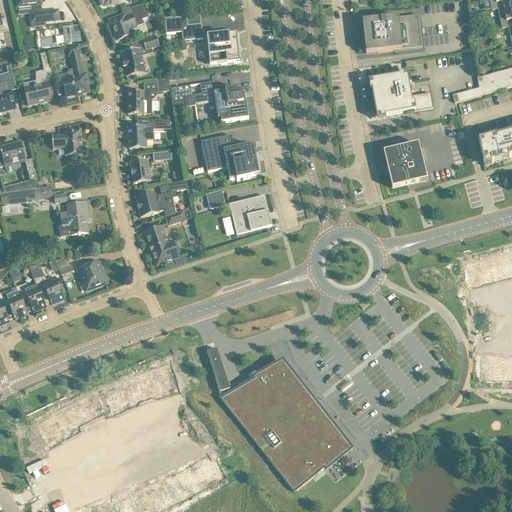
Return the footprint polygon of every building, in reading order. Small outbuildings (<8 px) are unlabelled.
[(42,12),(42,5),(41,0),(17,0),(18,8),(32,7),(33,14),(31,15),(32,28),(46,27),(46,24),(60,22),(59,11),(42,12)] [(489,0),(492,12),(498,10),(511,7),(509,1),(508,0),(489,0)] [(125,16),(120,18),(110,22),(118,42),(132,36),(130,30),(137,28),(135,24),(149,18),(144,5),(131,8),(134,15),(125,18),(125,16)] [(498,10),(502,30),(508,29),(508,28),(511,27),(511,6),(511,7),(498,10)] [(363,23),(366,55),(422,48),(418,16),(363,23)] [(165,20),(166,35),(180,34),(182,33),(183,42),(203,40),(201,17),(165,20)] [(75,26),(64,27),(66,45),(68,45),(68,47),(73,46),(73,44),(83,44),(81,33),(75,34),(75,26)] [(240,59),(236,30),(205,34),(209,63),(240,59)] [(146,52),(152,50),(160,48),(156,37),(143,41),(146,52)] [(6,41),(0,42),(0,55),(9,53),(6,41)] [(73,70),(69,71),(67,75),(68,79),(62,80),(66,98),(78,96),(78,94),(81,94),(82,95),(90,93),(87,75),(83,76),(79,55),(81,55),(79,47),(78,46),(67,49),(67,50),(66,50),(68,58),(70,57),(73,70)] [(122,54),(126,79),(146,75),(141,50),(122,54)] [(41,55),(44,70),(52,68),(48,53),(41,55)] [(0,113),(16,110),(8,82),(15,80),(11,67),(7,68),(8,74),(0,76),(0,113)] [(511,69),(477,78),(479,88),(452,95),(454,102),(455,102),(483,95),(511,87),(511,69)] [(32,87),(24,89),(25,91),(24,92),(24,94),(24,95),(25,96),(26,97),(28,107),(53,101),(49,84),(48,84),(45,71),(36,73),(36,74),(37,82),(31,83),(32,87)] [(431,94),(412,98),(408,76),(371,82),(374,102),(373,102),(373,103),(372,104),(373,105),(373,106),(374,106),(374,107),(375,107),(377,119),(434,109),(431,94)] [(169,80),(157,81),(158,94),(170,92),(169,80)] [(243,98),(241,89),(219,93),(217,82),(170,90),(173,103),(185,101),(186,108),(196,106),(195,105),(215,101),(218,119),(221,119),(221,124),(249,120),(245,98),(243,98)] [(144,115),(144,93),(128,93),(128,115),(144,115)] [(153,130),(145,130),(145,128),(128,128),(129,150),(139,149),(146,149),(146,141),(153,141),(153,130)] [(64,136),(52,137),(53,151),(65,150),(66,157),(71,157),(71,158),(73,160),(77,160),(78,158),(78,156),(84,156),(82,130),(64,134),(64,136)] [(511,135),(497,140),(495,136),(478,141),(481,151),(484,163),(491,161),(492,163),(502,160),(502,158),(508,156),(509,159),(511,157),(511,135)] [(260,175),(254,145),(234,149),(232,137),(202,143),(208,173),(227,169),(230,181),(237,180),(237,182),(250,179),(250,177),(260,175)] [(2,156),(0,156),(0,167),(5,166),(7,173),(5,165),(25,159),(21,143),(0,149),(2,154),(1,154),(2,156)] [(426,181),(423,167),(418,147),(385,154),(393,189),(426,181)] [(153,154),(154,162),(172,160),(171,152),(153,154)] [(132,175),(132,176),(134,185),(151,182),(148,161),(131,163),(132,172),(131,172),(131,173),(132,173),(132,175)] [(38,180),(36,171),(29,173),(31,181),(38,180)] [(172,194),(188,191),(186,182),(171,185),(172,194)] [(36,200),(53,197),(52,187),(35,189),(36,200)] [(10,203),(10,206),(27,204),(26,201),(36,200),(35,189),(4,194),(4,195),(1,195),(2,205),(10,203)] [(151,216),(160,213),(159,213),(164,212),(166,218),(176,214),(173,199),(165,201),(164,195),(155,197),(155,194),(147,196),(146,195),(136,198),(141,219),(151,216)] [(54,196),(55,205),(68,203),(67,195),(54,196)] [(208,201),(210,211),(226,207),(223,197),(208,201)] [(271,225),(265,197),(229,206),(237,237),(272,228),(271,225)] [(62,227),(59,228),(61,238),(88,234),(86,219),(88,218),(87,204),(67,206),(68,213),(60,214),(62,227)] [(166,218),(165,218),(168,226),(168,228),(187,221),(184,212),(176,214),(166,218)] [(162,227),(145,233),(150,248),(149,248),(149,249),(151,248),(152,252),(151,252),(151,253),(152,253),(157,267),(175,261),(180,259),(179,259),(178,255),(180,254),(177,246),(175,247),(174,242),(168,244),(162,228),(162,227)] [(511,267),(509,256),(499,258),(503,277),(511,275),(511,267)] [(499,258),(488,260),(493,279),(503,277),(499,258)] [(56,262),(60,271),(72,267),(69,259),(56,262)] [(488,260),(478,263),(482,282),(493,279),(488,260)] [(108,285),(100,263),(78,271),(86,293),(108,285)] [(478,263),(467,265),(471,284),(482,282),(478,263)] [(34,281),(37,286),(41,296),(41,295),(47,293),(52,306),(65,301),(56,279),(47,282),(45,276),(34,281)] [(16,288),(18,294),(19,294),(22,303),(23,303),(28,301),(34,314),(46,308),(41,295),(41,296),(37,286),(29,290),(27,284),(16,288)] [(0,295),(0,301),(4,311),(10,308),(15,321),(28,316),(23,303),(22,303),(19,294),(18,294),(11,297),(8,292),(0,295)] [(0,327),(10,324),(4,311),(0,301),(0,327)] [(294,492),(345,451),(280,368),(246,387),(241,390),(232,395),(217,350),(207,353),(222,400),(294,492)] [(511,357),(502,358),(503,378),(511,377),(511,357)] [(492,358),(481,359),(481,378),(492,378),(492,358)] [(502,358),(492,358),(492,378),(503,378),(502,358)] [(172,369),(162,372),(168,391),(178,387),(172,369)] [(162,372),(151,376),(158,394),(168,391),(162,372)] [(151,376),(141,379),(147,398),(158,394),(151,376)] [(340,397),(355,384),(350,378),(335,391),(340,397)] [(141,379),(131,383),(137,401),(147,398),(141,379)] [(246,387),(243,382),(238,385),(241,390),(246,387)] [(131,383),(120,386),(120,387),(127,405),(137,401),(131,383)] [(120,387),(108,392),(116,410),(127,406),(127,405),(120,387)] [(108,392),(97,397),(104,414),(104,415),(116,410),(108,392)] [(96,396),(86,402),(94,419),(104,414),(97,397),(96,396)] [(86,402),(76,406),(85,424),(94,419),(86,402)] [(76,406),(66,411),(75,429),(85,424),(76,406)] [(66,411),(57,416),(65,433),(75,429),(66,411)] [(57,416),(47,421),(56,438),(65,433),(57,416)] [(47,421),(37,425),(46,443),(56,438),(47,421)] [(211,459),(201,464),(209,482),(219,477),(211,459)] [(201,464),(192,468),(200,486),(209,482),(201,464)] [(192,468),(182,473),(190,491),(200,486),(192,468)] [(399,470),(390,468),(389,473),(388,475),(388,477),(386,483),(393,485),(396,486),(401,471),(399,470)] [(182,473),(172,477),(180,495),(190,491),(182,473)] [(172,477),(162,482),(170,500),(180,495),(172,477)] [(162,482),(152,486),(160,504),(170,500),(162,482)] [(152,486),(142,491),(149,508),(150,509),(160,504),(152,486)] [(142,490),(130,495),(136,511),(139,511),(149,508),(142,491),(142,490)] [(136,511),(130,495),(119,499),(119,500),(123,511),(136,511)] [(123,511),(119,500),(109,503),(111,511),(123,511)] [(111,511),(109,503),(99,507),(100,511),(111,511)]
